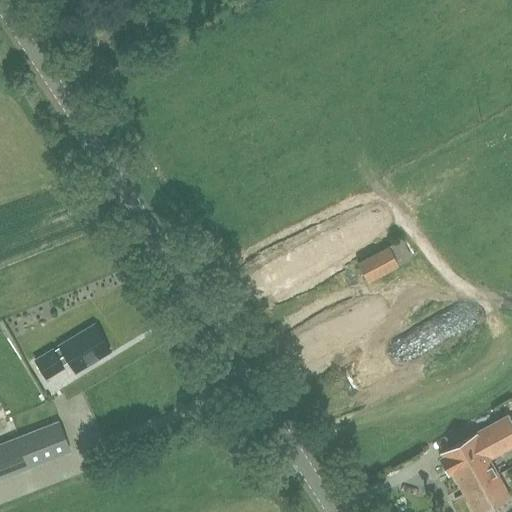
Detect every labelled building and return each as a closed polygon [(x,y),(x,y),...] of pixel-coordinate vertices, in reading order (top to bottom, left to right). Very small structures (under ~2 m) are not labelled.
[(146,23),(152,34),(167,26),(161,15),(146,23)] [(367,283),(398,266),(397,262),(408,256),(400,240),(388,247),(357,263),(367,283)] [(74,372),(109,351),(93,326),(35,361),(45,377),(69,363),(74,372)] [(497,475),(488,458),(511,445),(511,424),(508,417),(441,453),(444,458),(440,460),(448,474),(451,472),(463,493),(497,475)] [(0,477),(70,450),(59,421),(0,444),(0,477)] [(473,511),(479,511),(508,496),(497,475),(463,493),(473,511)]
